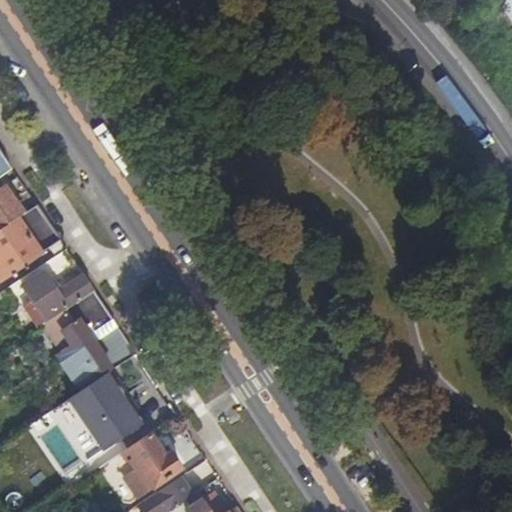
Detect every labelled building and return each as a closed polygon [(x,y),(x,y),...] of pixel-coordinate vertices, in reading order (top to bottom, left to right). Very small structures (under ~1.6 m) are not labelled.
[(0,154),(0,180),(12,172),(0,154)] [(0,231),(24,215),(6,189),(0,192),(0,231)] [(0,231),(0,282),(41,254),(59,242),(36,208),(30,212),(24,215),(0,231)] [(59,242),(41,254),(48,264),(65,252),(59,242)] [(52,288),(78,271),(73,264),(65,252),(48,264),(40,269),(43,274),(23,287),(46,323),(66,310),(67,311),(93,293),(83,279),(57,295),(52,288)] [(106,375),(112,371),(86,333),(90,329),(94,335),(112,322),(93,293),(67,311),(66,312),(74,325),(63,333),(72,349),(61,356),(60,357),(82,390),(106,375)] [(72,349),(63,333),(51,341),(61,356),(72,349)] [(114,387),(106,375),(82,390),(67,400),(103,452),(140,427),(123,401),(125,394),(125,393),(123,390),(122,388),(119,387),(114,387)] [(181,467),(199,456),(178,422),(160,433),(181,467)] [(150,436),(127,451),(133,460),(129,462),(135,471),(124,479),(138,500),(181,471),(170,455),(165,458),(150,436)] [(178,482),(142,504),(147,511),(171,511),(190,500),(178,482)] [(207,511),(201,502),(185,511),(207,511)]
